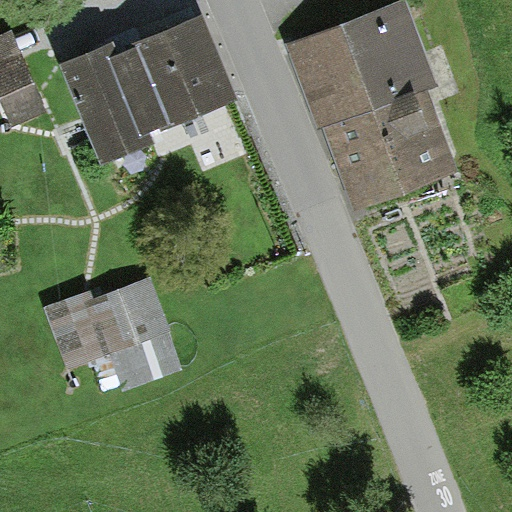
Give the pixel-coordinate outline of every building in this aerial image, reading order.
[(409,0),(388,0),(287,39),(319,120),(324,118),(355,199),(460,159),(430,81),(440,78),(409,0)] [(203,2),(117,36),(114,28),(59,50),(101,153),(161,129),(157,119),(237,86),(203,2)] [(0,92),(0,56),(22,47),(12,25),(0,29),(0,96),(2,96),(0,92)] [(47,104),(22,47),(0,56),(0,92),(2,96),(12,120),(47,104)] [(92,283),(43,301),(67,365),(93,355),(170,327),(150,274),(96,294),(92,283)] [(183,365),(170,327),(93,355),(106,392),(183,365)]
